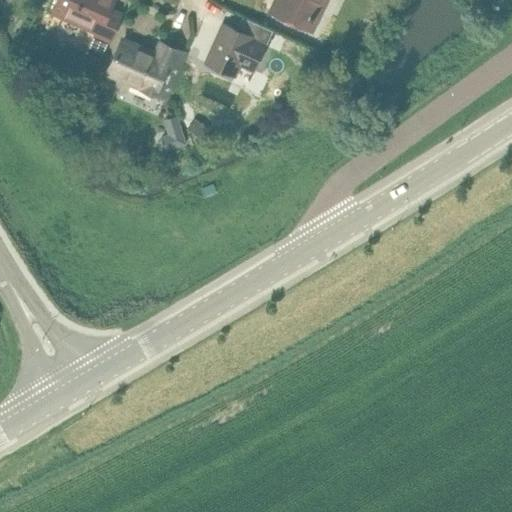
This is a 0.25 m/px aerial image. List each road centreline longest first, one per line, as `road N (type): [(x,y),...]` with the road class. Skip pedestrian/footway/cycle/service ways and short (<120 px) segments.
road 1 (residential): [(313,247),(313,224),(342,181),(511,58)]
road 2 (secondary): [(72,389),(313,247)]
road 3 (secondary): [(313,247),(511,123)]
road 4 (unclassified): [(72,389),(0,262)]
